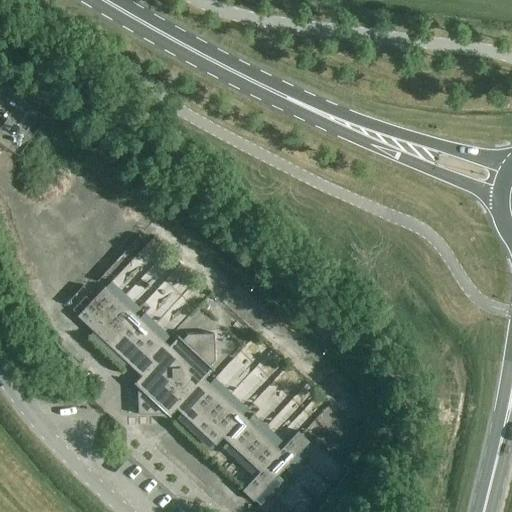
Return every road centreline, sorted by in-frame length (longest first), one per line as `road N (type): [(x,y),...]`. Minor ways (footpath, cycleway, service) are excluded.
road 1 (unclassified): [(511,55),(264,19),(196,0)]
road 2 (secondary): [(285,98),(295,113),(468,185),(499,206)]
road 3 (secondary): [(511,159),(481,159),(285,98)]
road 4 (secondary): [(285,98),(99,0)]
road 5 (unclassified): [(124,511),(0,377)]
